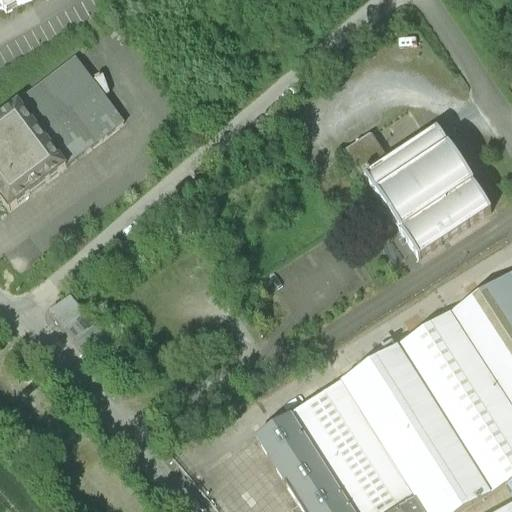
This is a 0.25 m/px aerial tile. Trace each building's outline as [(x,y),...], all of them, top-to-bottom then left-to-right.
[(0,0),(0,11),(2,11),(6,16),(33,0),(0,0)] [(76,61),(0,118),(0,200),(9,212),(124,125),(76,61)] [(363,181),(418,264),(493,215),(439,132),(363,181)] [(511,274),(256,444),(302,511),(467,511),(511,484),(511,274)] [(49,315),(89,363),(112,348),(95,327),(92,329),(69,301),(49,315)]
